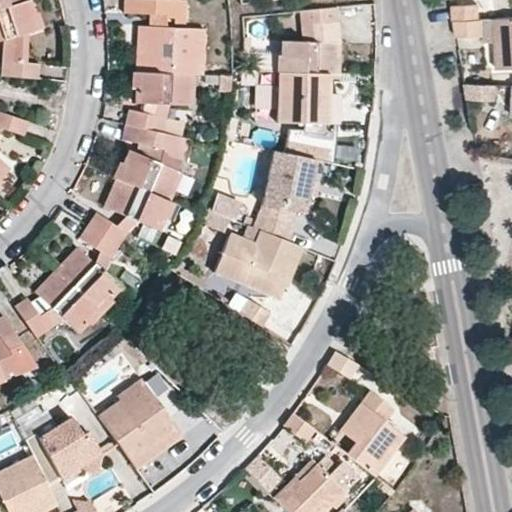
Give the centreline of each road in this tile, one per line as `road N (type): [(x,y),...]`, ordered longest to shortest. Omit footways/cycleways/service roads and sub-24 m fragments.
road 1 (residential): [(162,511),(278,403),(376,227)]
road 2 (residential): [(444,231),(496,511)]
road 3 (residential): [(0,250),(48,201),(83,122),(92,69),(79,0)]
road 4 (residential): [(409,22),(444,231)]
road 5 (residential): [(409,22),(376,227)]
